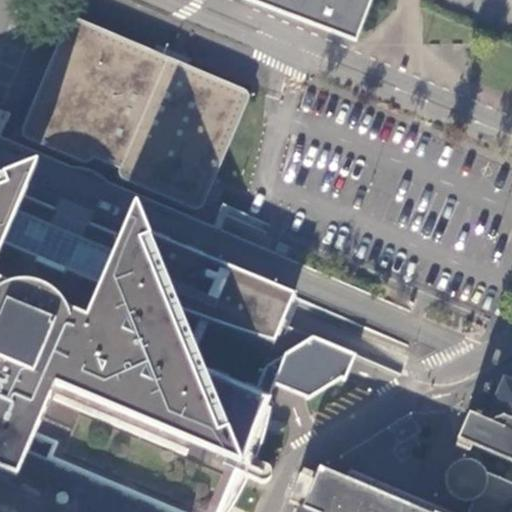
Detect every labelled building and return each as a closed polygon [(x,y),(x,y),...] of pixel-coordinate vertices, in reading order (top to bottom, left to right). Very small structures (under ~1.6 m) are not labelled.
[(244,0),(354,42),(370,0),(244,0)] [(192,210),(195,211),(198,210),(201,209),(202,206),(216,175),(246,104),(247,101),(247,97),(246,94),(243,91),(158,55),(79,21),(75,20),(72,20),(69,22),(67,24),(22,131),(22,134),(24,137),(26,139),(82,163),(85,164),(88,163),(91,162),(93,160),(119,170),(118,173),(119,176),(120,179),(122,180),(192,210)] [(0,121),(6,124),(10,117),(0,113),(0,121)] [(145,238),(292,300),(304,272),(0,143),(0,177),(24,187),(123,229),(145,238)] [(0,177),(0,473),(14,480),(24,454),(161,511),(216,511),(233,475),(258,485),(263,485),(267,480),(268,474),(265,470),(239,458),(261,409),(263,403),(200,375),(182,330),(266,359),(292,300),(145,238),(132,206),(123,229),(24,187),(33,165),(0,177)] [(242,216),(222,207),(218,216),(264,236),(266,231),(268,227),(242,216)] [(288,348),(277,377),(312,390),(350,373),(358,351),(313,336),(288,348)] [(511,511),(511,387),(504,384),(486,425),(481,423),(471,446),(511,463),(511,482),(495,476),(490,488),(479,481),(482,477),(466,467),(455,483),(472,494),(474,490),(486,497),(479,511),(411,511),(318,473),(300,511),(511,511)]
